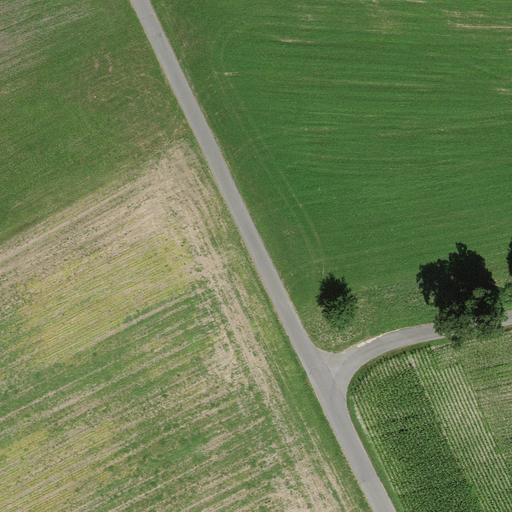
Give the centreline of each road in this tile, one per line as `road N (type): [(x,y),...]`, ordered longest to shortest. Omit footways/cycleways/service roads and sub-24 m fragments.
road 1 (track): [(318,375),(132,0)]
road 2 (track): [(318,375),(402,342),(511,320)]
road 3 (track): [(385,511),(318,375)]
